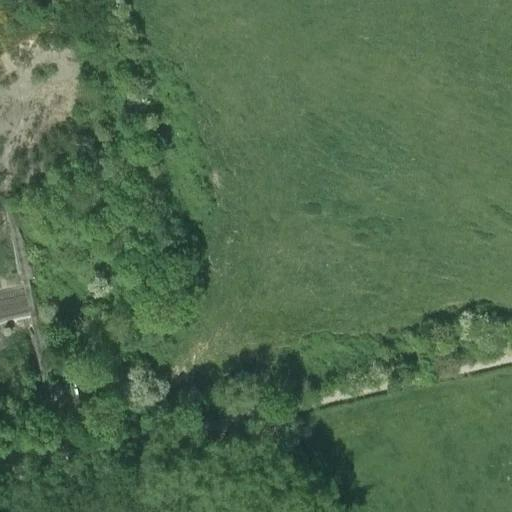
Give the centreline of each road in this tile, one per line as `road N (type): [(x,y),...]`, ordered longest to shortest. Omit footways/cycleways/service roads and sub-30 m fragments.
road 1 (track): [(511,358),(184,426),(0,449)]
road 2 (track): [(326,511),(240,414)]
